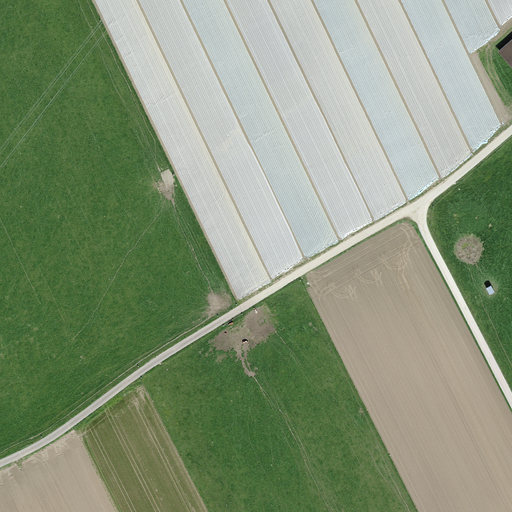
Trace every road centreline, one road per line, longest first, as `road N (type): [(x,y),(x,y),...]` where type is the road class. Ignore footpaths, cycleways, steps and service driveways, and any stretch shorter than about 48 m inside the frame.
road 1 (track): [(511,128),(414,207),(0,463)]
road 2 (track): [(511,402),(414,207)]
